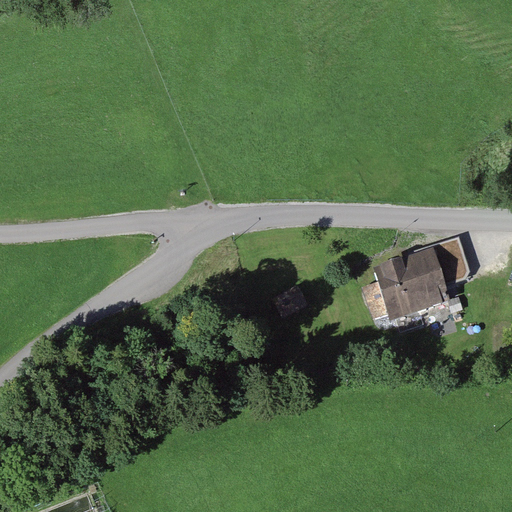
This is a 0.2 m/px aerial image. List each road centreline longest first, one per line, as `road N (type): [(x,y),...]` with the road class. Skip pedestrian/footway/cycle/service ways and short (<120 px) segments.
road 1 (residential): [(511,222),(234,217),(0,235)]
road 2 (track): [(234,217),(72,320),(0,383)]
